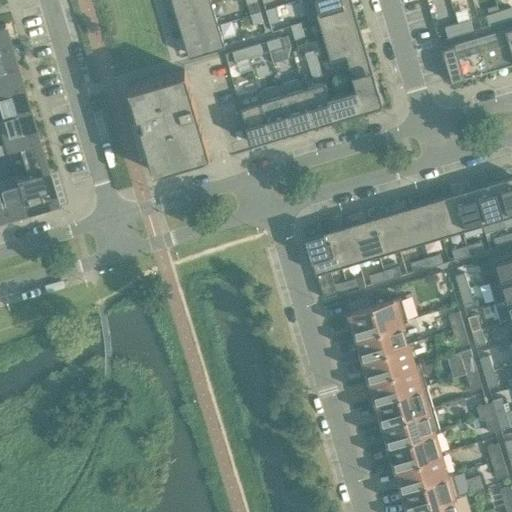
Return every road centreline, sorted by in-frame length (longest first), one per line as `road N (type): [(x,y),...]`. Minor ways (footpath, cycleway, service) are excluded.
road 1 (residential): [(273,207),(365,511)]
road 2 (residential): [(113,217),(48,0)]
road 3 (residential): [(426,124),(263,173)]
road 4 (residential): [(273,207),(436,159)]
road 5 (residential): [(263,173),(113,217)]
road 6 (residential): [(124,252),(273,207)]
road 7 (residential): [(0,289),(124,252)]
road 8 (residential): [(426,124),(389,0)]
